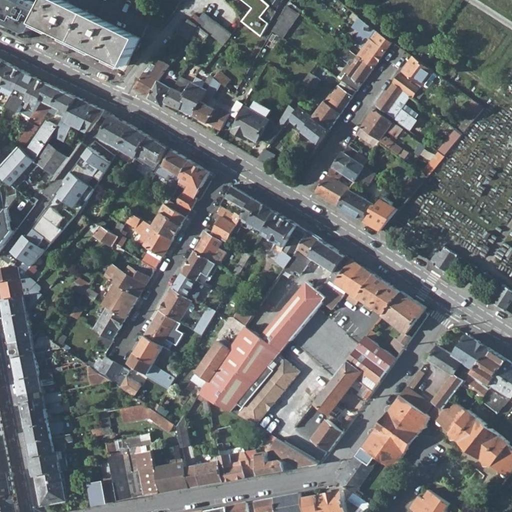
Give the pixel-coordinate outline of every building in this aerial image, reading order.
[(0,27),(2,29),(17,1),(14,0),(0,0),(0,1),(0,27)] [(2,29),(29,39),(37,24),(15,15),(21,2),(17,0),(17,1),(2,29)] [(49,0),(39,21),(51,27),(67,0),(49,0)] [(67,0),(51,27),(129,65),(155,11),(132,0),(67,0)] [(240,20),(260,33),(268,21),(259,15),(269,3),(265,0),(243,0),(251,7),(240,20)] [(272,29),(283,36),(300,12),(288,3),(272,29)] [(198,25),(209,34),(221,45),(231,32),(203,10),(200,15),(196,11),(191,19),(198,25)] [(358,55),(374,67),(392,40),(367,21),(360,16),(353,26),(361,31),(354,40),(364,47),(358,55)] [(177,31),(187,40),(194,31),(198,25),(191,19),(189,17),(177,31)] [(198,25),(194,31),(205,40),(209,34),(198,25)] [(348,84),(357,91),(374,67),(358,55),(346,47),(339,56),(349,63),(351,60),(354,62),(341,80),(348,84)] [(186,63),(191,67),(193,64),(194,64),(197,62),(198,58),(194,55),(189,61),(188,61),(186,63)] [(421,83),(424,86),(434,71),(413,56),(403,70),(421,83)] [(136,88),(151,97),(160,80),(165,73),(170,64),(159,58),(153,69),(149,66),(145,72),(136,88)] [(4,60),(0,65),(0,88),(2,90),(15,65),(4,60)] [(302,82),(313,89),(328,70),(318,63),(302,82)] [(2,90),(16,97),(29,72),(15,65),(2,90)] [(221,70),(216,78),(221,82),(226,85),(231,79),(221,70)] [(10,107),(21,115),(27,104),(40,78),(29,72),(16,97),(10,107)] [(178,80),(165,73),(160,80),(151,97),(166,105),(168,101),(178,80)] [(424,86),(421,83),(419,86),(402,73),(394,83),(412,96),(419,101),(426,91),(432,96),(434,93),(424,86)] [(178,80),(168,101),(182,108),(189,93),(187,93),(193,82),(180,75),(178,80)] [(196,115),(216,78),(210,75),(207,81),(196,75),(193,82),(187,93),(189,93),(182,108),(196,115)] [(34,112),(36,114),(52,83),(40,78),(27,104),(35,110),(34,112)] [(213,97),(221,82),(216,78),(196,115),(221,130),(231,113),(237,117),(244,104),(237,100),(234,107),(213,97)] [(22,146),(24,149),(49,110),(56,114),(60,107),(71,112),(80,97),(52,83),(36,114),(25,132),(30,136),(28,138),(23,135),(18,143),(17,143),(22,146)] [(402,108),(412,96),(394,83),(379,105),(412,129),(418,120),(402,108)] [(341,113),(354,95),(345,89),(339,84),(332,94),(331,92),(326,100),(324,98),(323,100),(341,113)] [(348,84),(345,89),(354,95),(357,91),(348,84)] [(56,135),(66,140),(75,124),(90,131),(91,131),(104,110),(80,97),(71,112),(61,127),(56,135)] [(323,100),(312,115),(330,129),(341,113),(323,100)] [(256,101),(252,108),(268,118),(272,111),(256,101)] [(469,119),(473,122),(485,108),(477,102),(469,112),(466,110),(463,114),(468,118),(469,119)] [(290,119),(297,110),(291,105),(279,124),(284,127),(290,119)] [(279,124),(268,118),(252,108),(249,106),(235,129),(246,137),(248,134),(259,140),(261,137),(271,143),(284,127),(279,124)] [(290,119),(321,142),(330,129),(312,115),(300,106),(297,110),(290,119)] [(381,141),(400,154),(402,150),(384,136),(386,132),(396,139),(403,130),(375,109),(363,127),(381,141)] [(102,136),(122,148),(135,126),(115,115),(102,136)] [(458,130),(463,134),(473,122),(469,119),(468,118),(458,130)] [(56,135),(61,127),(50,120),(29,152),(39,160),(51,142),(56,135)] [(135,126),(122,148),(138,157),(140,154),(151,136),(135,126)] [(358,134),(377,147),(381,141),(363,127),(358,134)] [(439,153),(444,157),(463,134),(458,130),(439,153)] [(170,147),(151,136),(140,154),(148,159),(148,158),(148,161),(155,164),(157,164),(159,161),(161,162),(170,147)] [(72,156),(51,142),(39,160),(42,162),(58,174),(72,156)] [(336,165),(347,172),(356,158),(363,149),(352,142),(336,165)] [(19,189),(42,162),(39,160),(29,152),(24,149),(22,146),(9,161),(0,170),(0,171),(8,179),(19,189)] [(0,170),(9,161),(1,154),(0,147),(0,170)] [(93,147),(15,251),(28,260),(34,265),(80,212),(83,214),(114,162),(109,159),(93,147)] [(173,169),(185,176),(193,161),(172,148),(163,164),(167,165),(162,173),(169,177),(173,169)] [(432,162),(436,166),(444,157),(439,153),(432,162)] [(366,164),(356,158),(347,172),(348,173),(356,179),(366,164)] [(168,205),(188,216),(199,198),(196,197),(202,188),(203,188),(212,172),(193,161),(185,176),(179,185),(181,187),(179,190),(185,194),(181,201),(173,196),(168,205)] [(356,179),(368,186),(377,172),(366,164),(356,179)] [(343,181),(348,173),(347,172),(336,165),(318,192),(341,205),(351,188),(352,187),(343,181)] [(415,175),(402,191),(409,197),(422,182),(415,175)] [(0,185),(0,221),(8,212),(18,199),(17,194),(4,197),(2,185),(0,185)] [(244,209),(247,210),(255,198),(235,186),(229,197),(245,206),(244,209)] [(351,188),(341,205),(366,220),(376,203),(351,188)] [(366,220),(383,229),(409,197),(402,191),(400,189),(378,217),(371,213),(366,220)] [(0,253),(16,232),(12,215),(25,200),(20,196),(18,199),(8,212),(0,221),(0,253)] [(249,223),(250,224),(263,203),(255,198),(247,210),(243,216),(239,223),(243,225),(247,219),(250,221),(249,223)] [(156,227),(175,238),(188,216),(168,205),(166,203),(161,212),(163,213),(155,226),(156,227)] [(256,224),(266,231),(278,212),(263,203),(250,224),(249,226),(253,228),(256,224)] [(230,220),(235,213),(223,206),(219,213),(230,220)] [(212,231),(229,241),(234,231),(238,225),(233,222),(230,220),(219,213),(217,212),(214,216),(221,221),(216,229),(214,228),(212,231)] [(276,260),(286,267),(310,231),(278,212),(266,231),(265,234),(277,241),(273,247),(281,252),(276,260)] [(141,242),(164,256),(175,238),(156,227),(155,226),(143,219),(134,213),(119,236),(115,244),(120,247),(124,250),(127,245),(122,242),(132,225),(137,228),(136,230),(139,233),(142,235),(139,240),(141,242)] [(239,223),(243,216),(238,213),(233,222),(238,225),(239,223)] [(238,225),(234,231),(238,233),(243,225),(239,223),(238,225)] [(113,247),(118,250),(120,247),(115,244),(119,236),(102,226),(95,235),(114,246),(113,247)] [(270,290),(276,294),(294,269),(301,274),(312,256),(326,266),(335,271),(347,255),(338,250),(310,231),(286,267),(270,290)] [(196,250),(220,264),(221,265),(228,252),(220,248),(224,242),(207,232),(196,250)] [(444,270),(447,272),(458,255),(456,254),(456,255),(447,250),(448,249),(446,247),(443,251),(439,249),(431,261),(434,263),(433,264),(436,266),(437,265),(445,270),(444,270)] [(220,264),(196,250),(183,272),(199,281),(204,272),(212,277),(220,264)] [(236,274),(239,276),(252,255),(247,252),(234,272),(236,274)] [(348,298),(357,304),(361,297),(376,274),(347,255),(335,271),(330,277),(353,292),(348,298)] [(29,270),(34,265),(28,260),(21,266),(28,271),(29,270)] [(156,269),(142,260),(139,265),(141,270),(140,271),(130,265),(127,271),(113,263),(105,275),(117,283),(140,296),(156,269)] [(23,278),(21,267),(16,266),(0,269),(0,277),(1,282),(23,278)] [(273,306),(282,313),(307,280),(312,284),(318,276),(316,270),(310,266),(302,279),(295,276),(273,306)] [(27,273),(23,278),(1,282),(4,299),(26,296),(39,281),(40,280),(36,276),(29,270),(28,271),(27,273)] [(205,285),(199,281),(183,272),(175,286),(190,295),(197,299),(206,285),(205,285)] [(212,277),(204,272),(199,281),(205,285),(208,279),(210,280),(212,277)] [(361,297),(386,312),(402,291),(376,274),(361,297)] [(76,281),(88,288),(91,284),(79,277),(76,281)] [(228,408),(232,411),(239,403),(270,366),(280,354),(292,340),(324,302),(328,297),(320,290),(312,284),(307,280),(282,313),(264,337),(248,326),(232,349),(211,380),(202,393),(208,396),(219,403),(228,408)] [(26,296),(4,299),(8,316),(29,311),(37,303),(33,300),(35,295),(42,287),(41,286),(42,283),(39,281),(26,296)] [(324,302),(333,308),(344,294),(326,282),(320,290),(328,297),(324,302)] [(140,296),(117,283),(104,304),(108,307),(126,318),(140,296)] [(502,309),(505,310),(505,309),(511,299),(511,290),(505,286),(506,285),(504,284),(493,301),(492,302),(494,303),(495,302),(503,308),(502,309)] [(174,318),(180,321),(192,301),(173,290),(161,310),(174,318)] [(368,335),(397,357),(412,337),(409,334),(407,336),(402,333),(398,338),(395,336),(391,343),(382,336),(385,333),(382,332),(387,326),(384,323),(388,317),(406,332),(408,332),(427,307),(402,291),(386,312),(379,321),(368,335)] [(261,304),(268,309),(274,300),(267,295),(261,304)] [(29,311),(8,316),(13,342),(35,338),(33,329),(47,310),(43,307),(44,305),(44,302),(41,299),(37,303),(29,311)] [(236,317),(250,323),(255,310),(242,304),(236,317)] [(72,314),(81,319),(82,317),(80,315),(83,310),(77,306),(72,314)] [(126,318),(108,307),(95,328),(114,340),(126,318)] [(198,332),(203,335),(218,311),(212,308),(208,314),(209,315),(202,325),(203,326),(202,328),(200,326),(197,331),(198,332)] [(146,335),(163,346),(173,329),(169,326),(174,318),(161,310),(146,335)] [(203,335),(198,332),(194,338),(199,341),(203,335)] [(36,343),(35,338),(13,342),(15,357),(52,350),(64,347),(56,342),(43,333),(38,340),(38,342),(36,343)] [(64,347),(72,353),(74,349),(64,342),(67,337),(61,333),(56,342),(64,347)] [(113,341),(101,333),(98,339),(109,347),(113,341)] [(439,403),(430,414),(432,416),(437,419),(453,397),(463,385),(491,348),(470,334),(455,354),(441,345),(431,359),(455,373),(434,399),(439,403)] [(154,364),(156,365),(158,362),(156,361),(162,351),(169,356),(172,352),(163,346),(146,335),(135,353),(154,364)] [(316,402),(331,413),(357,377),(369,386),(363,394),(368,398),(397,357),(368,335),(336,376),(316,402)] [(198,371),(211,380),(232,349),(219,341),(198,371)] [(463,385),(482,399),(489,389),(475,377),(477,373),(493,383),(508,359),(491,348),(463,385)] [(15,357),(20,379),(53,373),(90,365),(88,364),(85,362),(49,369),(48,368),(41,370),(39,361),(48,359),(47,355),(53,354),(52,350),(15,357)] [(154,364),(135,353),(130,362),(144,371),(142,373),(170,389),(174,383),(176,380),(177,378),(171,374),(156,365),(154,364)] [(90,365),(112,380),(115,382),(121,386),(125,380),(128,375),(130,371),(124,367),(106,356),(105,360),(100,357),(95,363),(90,360),(88,364),(90,365)] [(275,370),(244,407),(238,414),(256,425),(285,391),(284,390),(300,371),(285,358),(275,370)] [(493,383),(511,396),(511,361),(508,359),(493,383)] [(112,380),(90,365),(92,385),(112,380)] [(244,407),(275,370),(270,366),(239,403),(244,407)] [(402,394),(427,412),(433,404),(413,389),(425,372),(420,369),(415,375),(408,385),(402,394)] [(54,378),(53,373),(20,379),(23,394),(45,390),(44,385),(51,384),(49,379),(54,378)] [(125,380),(121,386),(127,390),(128,391),(136,380),(128,375),(125,380)] [(136,380),(128,391),(135,396),(143,385),(136,380)] [(482,399),(499,412),(509,400),(506,397),(505,399),(489,389),(482,399)] [(23,394),(23,398),(45,394),(45,390),(23,394)] [(60,391),(45,394),(46,398),(47,400),(56,401),(62,400),(60,391)] [(219,403),(208,396),(202,393),(196,402),(202,406),(204,402),(206,412),(211,412),(210,406),(219,403)] [(428,421),(432,416),(430,414),(427,412),(402,394),(382,419),(364,446),(377,455),(395,468),(399,461),(403,461),(403,456),(413,443),(424,427),(429,427),(428,421)] [(507,475),(509,477),(511,472),(511,444),(511,443),(494,428),(470,409),(469,411),(453,397),(437,419),(439,421),(439,423),(442,425),(444,425),(452,432),(451,433),(454,435),(454,440),(458,439),(475,453),(486,462),(486,466),(491,465),(492,467),(494,465),(503,472),(504,473),(506,475),(507,475)] [(46,398),(38,399),(40,411),(49,409),(47,400),(46,398)] [(38,399),(24,401),(29,427),(51,423),(49,409),(40,411),(38,399)] [(156,401),(152,407),(157,411),(160,405),(156,401)] [(196,402),(187,418),(193,422),(202,406),(196,402)] [(150,416),(171,430),(176,423),(157,411),(152,407),(146,403),(122,408),(124,422),(150,416)] [(108,442),(117,440),(116,434),(113,435),(109,411),(103,412),(105,427),(107,434),(108,442)] [(342,421),(348,426),(353,418),(347,414),(342,421)] [(192,445),(187,418),(182,427),(180,430),(183,447),(192,445)] [(314,438),(331,450),(344,431),(327,419),(314,438)] [(29,427),(32,442),(55,438),(54,434),(65,432),(63,420),(51,423),(29,427)] [(95,436),(107,434),(105,427),(94,430),(95,436)] [(115,479),(119,501),(162,493),(156,460),(154,451),(151,433),(117,440),(108,442),(115,479)] [(32,442),(35,457),(62,451),(67,450),(65,442),(74,441),(72,434),(55,438),(32,442)] [(250,460),(253,476),(321,463),(285,442),(278,438),(270,451),(286,460),(287,464),(284,464),(283,462),(281,459),(270,462),(267,451),(257,453),(256,450),(245,451),(246,453),(250,460)] [(371,463),(377,455),(364,446),(358,454),(371,463)] [(0,451),(0,474),(12,472),(8,450),(0,451)] [(63,460),(62,451),(35,457),(39,475),(63,470),(67,469),(65,459),(63,460)] [(219,456),(225,481),(253,476),(250,460),(246,453),(231,456),(231,454),(219,456)] [(225,481),(219,456),(198,460),(199,465),(187,468),(191,488),(225,481)] [(162,466),(161,460),(156,460),(162,493),(191,488),(187,468),(186,461),(162,466)] [(355,492),(371,504),(375,499),(364,492),(365,489),(360,485),(366,475),(351,464),(339,481),(355,492)] [(69,500),(63,470),(39,475),(44,505),(69,500)] [(0,495),(16,493),(12,472),(0,474),(0,495)] [(119,501),(115,479),(104,480),(109,503),(119,501)] [(93,482),(97,505),(109,503),(104,480),(93,482)] [(420,495),(416,500),(433,511),(448,511),(448,509),(453,503),(430,488),(425,495),(427,497),(426,498),(420,495)] [(322,511),(347,511),(345,500),(344,490),(319,495),(322,511)] [(355,492),(350,499),(360,506),(356,511),(365,511),(371,504),(355,492)] [(0,509),(11,507),(19,511),(20,511),(16,493),(0,495),(0,509)] [(277,497),(279,511),(304,511),(301,493),(277,497)] [(322,511),(319,495),(305,497),(307,511),(322,511)] [(279,511),(277,497),(253,501),(255,511),(279,511)] [(350,499),(345,500),(347,511),(356,511),(360,506),(350,499)] [(415,511),(414,511),(413,511),(433,511),(416,500),(412,507),(417,510),(416,511),(415,511)] [(228,506),(229,511),(249,511),(248,502),(228,506)]
